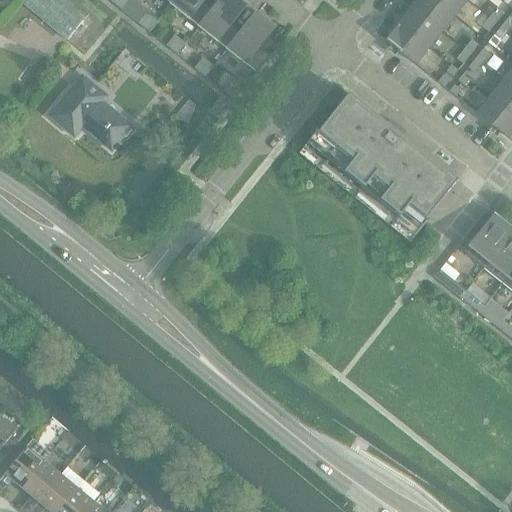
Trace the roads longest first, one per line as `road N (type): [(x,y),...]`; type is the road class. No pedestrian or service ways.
road 1 (residential): [(129,294),(327,42)]
road 2 (residential): [(511,188),(327,42)]
road 3 (secondary): [(395,511),(225,379)]
road 4 (secondary): [(129,294),(0,192)]
road 5 (secondary): [(225,379),(144,295),(129,294)]
road 6 (secondary): [(129,294),(136,314),(225,379)]
